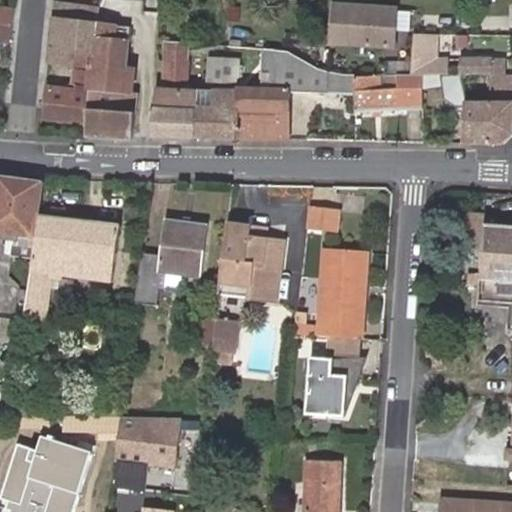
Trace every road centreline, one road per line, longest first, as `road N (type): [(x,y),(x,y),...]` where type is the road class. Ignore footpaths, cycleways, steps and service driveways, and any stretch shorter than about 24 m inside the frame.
road 1 (residential): [(416,168),(19,157)]
road 2 (residential): [(389,511),(416,168)]
road 3 (residential): [(19,157),(34,0)]
